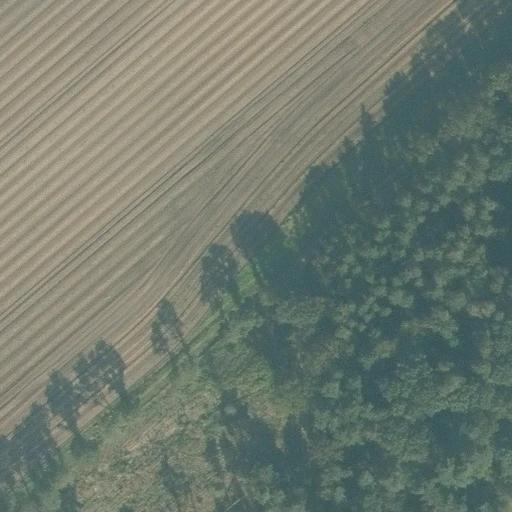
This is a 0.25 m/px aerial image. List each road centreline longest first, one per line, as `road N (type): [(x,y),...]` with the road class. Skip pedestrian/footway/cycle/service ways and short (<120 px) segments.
road 1 (track): [(304,511),(295,267),(511,111)]
road 2 (track): [(295,267),(9,511)]
